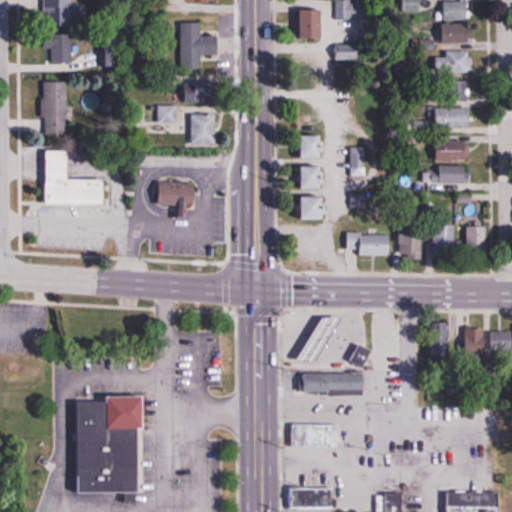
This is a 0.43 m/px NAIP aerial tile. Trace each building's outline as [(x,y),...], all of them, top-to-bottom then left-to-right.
[(346,19),(346,0),(336,0),(336,19),(346,19)] [(421,0),(402,0),(402,11),(421,11),(421,0)] [(443,1),(443,20),(470,20),(470,1),(443,1)] [(324,39),(324,10),(302,10),(302,39),(324,39)] [(202,69),(202,55),(219,55),(219,37),(202,37),(202,23),(181,23),(181,69),(202,69)] [(442,24),(442,42),(474,42),(474,24),(442,24)] [(48,63),(73,62),(72,34),(47,35),(48,63)] [(359,46),(336,46),(337,59),(359,58),(359,46)] [(437,71),(470,71),(470,53),(437,53),(437,71)] [(302,85),(317,85),(317,55),(302,55),(302,85)] [(43,81),(42,133),(68,133),(69,82),(43,81)] [(220,82),(184,82),(184,100),(220,100),(220,82)] [(440,82),(440,98),(469,98),(469,82),(440,82)] [(152,133),(177,133),(177,106),(152,106),(152,133)] [(472,107),(434,107),(434,123),(423,123),(423,127),(472,127),(472,107)] [(218,144),(218,114),(193,113),(193,144),(218,144)] [(324,157),(324,135),(304,135),(304,157),(324,157)] [(437,141),(437,160),(470,160),(470,141),(437,141)] [(366,146),(351,146),(351,174),(366,174),(366,146)] [(48,204),(107,204),(107,179),(69,179),(69,150),(48,150),(48,204)] [(470,183),(470,165),(437,165),(437,172),(424,172),(424,183),(470,183)] [(324,188),(324,166),(304,166),(304,188),(324,188)] [(159,204),(179,206),(178,213),(185,214),(187,203),(194,204),(197,185),(162,181),(159,204)] [(352,206),(365,206),(365,193),(352,193),(352,206)] [(304,196),(304,219),(327,219),(327,196),(304,196)] [(456,256),(456,224),(434,224),(434,256),(456,256)] [(467,225),(467,253),(489,253),(489,225),(467,225)] [(423,227),(401,227),(401,256),(423,256),(423,227)] [(392,254),(392,232),(348,232),(348,254),(392,254)] [(302,361),(319,361),(345,318),(342,316),(325,316),(300,358),(302,361)] [(449,327),(431,327),(431,365),(449,365),(449,327)] [(486,355),(486,328),(466,328),(466,355),(486,355)] [(511,351),(511,330),(491,330),(491,352),(511,351)] [(351,361),(362,368),(372,352),(360,345),(351,361)] [(305,373),(305,392),(364,392),(364,373),(305,373)] [(79,492),(143,492),(143,398),(78,398),(79,492)] [(500,511),(500,491),(446,492),(446,511),(500,511)]
